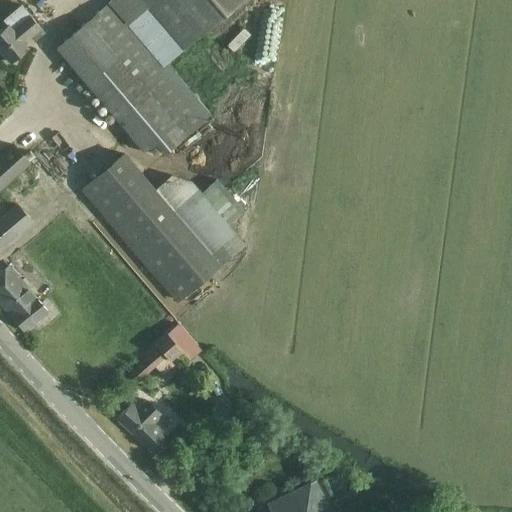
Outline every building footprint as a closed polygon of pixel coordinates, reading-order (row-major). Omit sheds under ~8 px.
[(109,0),(55,48),(54,48),(143,151),(154,145),(161,154),(212,114),(168,62),(241,0),(109,0)] [(0,29),(0,50),(10,62),(28,47),(24,42),(41,28),(21,4),(5,18),(8,23),(0,29)] [(0,189),(30,162),(13,143),(0,155),(0,189)] [(80,189),(177,303),(245,244),(228,224),(244,210),(216,178),(200,192),(191,181),(170,174),(155,188),(124,151),(80,189)] [(0,249),(0,250),(33,220),(16,202),(0,217),(0,249)] [(0,304),(10,317),(23,332),(47,311),(34,295),(9,267),(0,275),(0,304)] [(200,349),(177,323),(128,368),(132,373),(129,376),(136,383),(148,373),(155,367),(162,375),(173,365),(170,361),(177,355),(184,364),(200,349)] [(115,419),(149,451),(165,434),(155,425),(163,415),(147,399),(138,409),(131,402),(115,419)] [(329,511),(315,481),(267,504),(270,511),(329,511)]
